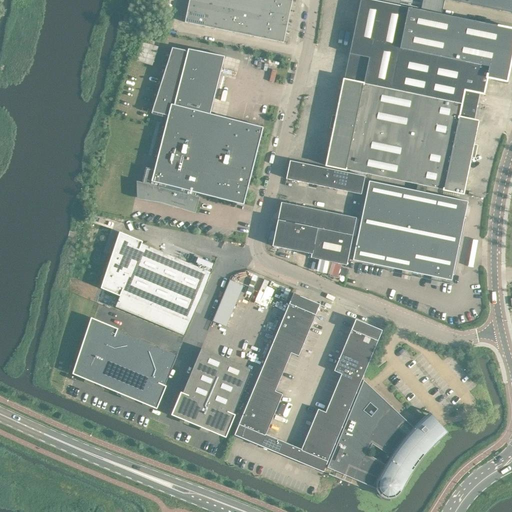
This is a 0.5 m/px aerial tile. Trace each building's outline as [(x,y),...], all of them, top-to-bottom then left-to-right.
[(189,0),(187,11),(206,15),(209,4),(189,0)] [(219,0),(219,6),(229,8),(230,0),(219,0)] [(230,0),(229,8),(238,10),(240,0),(230,0)] [(240,0),(238,10),(248,13),(250,0),(240,0)] [(250,0),(248,13),(258,15),(261,0),(250,0)] [(261,0),(258,15),(268,17),(270,6),(271,0),(261,0)] [(271,0),(270,6),(290,10),(292,0),(271,0)] [(359,0),(346,68),(344,78),(390,87),(407,7),(373,0),(359,0)] [(378,0),(399,4),(420,8),(421,8),(420,8),(420,9),(441,13),(443,0),(378,0)] [(511,0),(448,0),(458,2),(471,4),(471,5),(499,10),(511,12),(511,0)] [(204,26),(214,28),(219,6),(209,4),(206,15),(204,26)] [(214,28),(224,30),(229,8),(219,6),(214,28)] [(270,6),(268,17),(288,21),(290,10),(270,6)] [(390,87),(432,96),(462,102),(464,90),(483,94),(487,77),(506,82),(511,54),(511,28),(407,7),(390,87)] [(224,30),(234,32),(238,10),(229,8),(224,30)] [(234,32),(244,35),(248,13),(238,10),(234,32)] [(185,22),(204,26),(206,15),(187,11),(185,22)] [(244,35),(254,37),(258,15),(248,13),(244,35)] [(264,39),(266,28),(268,17),(258,15),(254,37),(264,39)] [(268,17),(266,28),(286,32),(288,21),(268,17)] [(266,28),(264,39),(283,43),(286,32),(266,28)] [(150,57),(142,54),(141,59),(146,61),(146,62),(153,64),(159,46),(147,42),(145,48),(152,51),(150,57)] [(147,169),(139,197),(148,198),(162,201),(191,210),(194,200),(194,196),(196,197),(196,196),(195,196),(196,192),(236,203),(243,204),(251,175),(251,173),(251,172),(252,171),(252,170),(261,134),(263,127),(210,113),(220,73),(224,57),(225,56),(188,48),(188,50),(187,51),(184,50),(172,47),(151,114),(167,118),(154,170),(147,169)] [(326,165),(414,183),(432,96),(390,87),(344,78),(342,85),(327,157),(326,165)] [(432,96),(414,183),(463,194),(478,121),(459,117),(462,102),(432,96)] [(286,179),(308,183),(311,165),(290,160),(286,179)] [(308,183),(329,188),(333,169),(311,165),(308,183)] [(329,188),(345,191),(349,173),(333,169),(329,188)] [(349,173),(345,191),(361,194),(365,176),(349,173)] [(369,181),(353,260),(402,270),(451,280),(468,201),(369,181)] [(281,202),(277,220),(299,224),(303,206),(281,202)] [(299,224),(317,228),(321,229),(324,211),(303,206),(299,224)] [(324,211),(321,229),(336,232),(340,214),(324,211)] [(340,214),(336,232),(352,235),(356,217),(340,214)] [(310,258),(311,258),(317,228),(299,224),(277,220),(272,246),(305,253),(311,254),(310,258)] [(317,228),(311,258),(317,259),(346,265),(352,235),(336,232),(321,229),(317,228)] [(102,275),(100,280),(103,281),(101,288),(120,296),(115,307),(185,335),(190,323),(211,272),(142,243),(143,241),(119,231),(115,245),(112,244),(109,253),(112,254),(105,276),(102,275)] [(340,273),(341,265),(318,265),(318,272),(340,273)] [(229,279),(212,321),(226,326),(243,285),(229,279)] [(293,293),(286,310),(313,321),(320,304),(293,293)] [(286,310),(279,327),(305,338),(313,321),(286,310)] [(91,317),(80,351),(77,350),(74,359),(77,360),(72,373),(85,379),(84,382),(93,385),(94,382),(122,394),(121,397),(132,402),(134,399),(157,409),(166,386),(164,385),(176,355),(117,330),(118,328),(91,317)] [(355,319),(348,336),(375,347),(382,330),(355,319)] [(279,327),(275,336),(302,347),(305,338),(279,327)] [(272,345),(291,353),(298,356),(302,347),(275,336),(272,345)] [(348,336),(341,353),(368,364),(375,347),(348,336)] [(272,345),(268,354),(287,362),(291,353),(272,345)] [(188,425),(189,422),(201,427),(199,430),(208,433),(209,430),(226,437),(235,414),(233,413),(252,369),(201,348),(183,392),(181,392),(171,414),(184,420),(183,423),(188,425)] [(334,370),(341,374),(360,382),(368,364),(341,353),(334,370)] [(268,354),(264,364),(283,372),(287,362),(268,354)] [(264,364),(260,373),(279,381),(283,372),(264,364)] [(260,373),(256,383),(275,391),(279,381),(260,373)] [(341,374),(337,383),(356,391),(360,382),(341,374)] [(409,432),(407,434),(400,427),(406,420),(370,386),(363,380),(327,467),(377,489),(380,493),(384,497),(389,498),(394,497),(398,494),(401,490),(402,487),(403,484),(402,482),(401,479),(404,477),(407,475),(410,473),(410,474),(418,463),(426,452),(435,442),(445,433),(438,425),(440,424),(437,420),(435,422),(433,420),(429,424),(426,427),(424,425),(421,428),(417,424),(414,427),(409,432)] [(256,383),(248,400),(275,411),(282,394),(275,391),(256,383)] [(337,383),(333,393),(352,401),(356,391),(337,383)] [(333,393),(329,402),(348,410),(352,401),(333,393)] [(248,400),(241,417),(268,428),(275,411),(248,400)] [(327,408),(325,412),(344,420),(348,410),(329,402),(327,408)] [(318,409),(311,426),(337,437),(344,420),(325,412),(318,409)] [(261,446),(266,434),(268,428),(241,417),(234,435),(261,446)] [(311,426),(304,442),(330,454),(337,437),(311,426)] [(266,434),(261,446),(274,451),(279,440),(266,434)] [(288,443),(279,440),(274,451),(283,455),(288,443)] [(301,449),(296,461),(323,472),(330,454),(304,442),(301,449)] [(283,455),(296,461),(301,449),(288,443),(283,455)]
